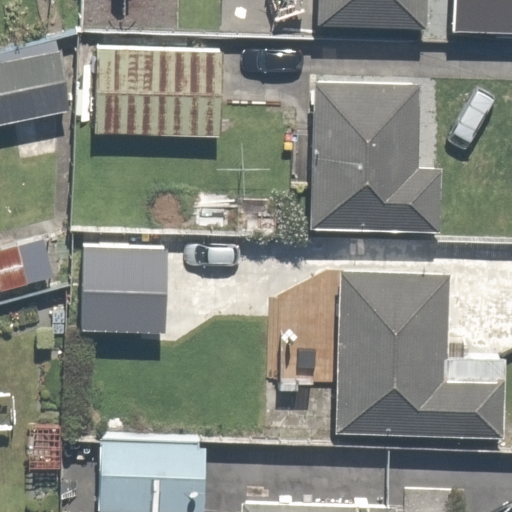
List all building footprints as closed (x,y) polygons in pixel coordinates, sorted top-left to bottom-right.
[(429,24),(429,0),(314,0),(314,18),(429,24)] [(91,30),(87,127),(210,132),(214,36),(91,30)] [(0,44),(0,112),(6,111),(13,149),(58,140),(50,102),(70,98),(56,33),(0,44)] [(312,77),(310,221),(439,229),(445,166),(417,163),(423,82),(312,77)] [(58,215),(55,293),(168,298),(171,219),(58,215)] [(503,433),(506,375),(443,378),(455,273),(334,262),(334,427),(503,433)] [(86,414),(81,498),(101,499),(100,511),(198,511),(204,422),(86,414)] [(390,511),(391,501),(241,496),(240,511),(390,511)]
